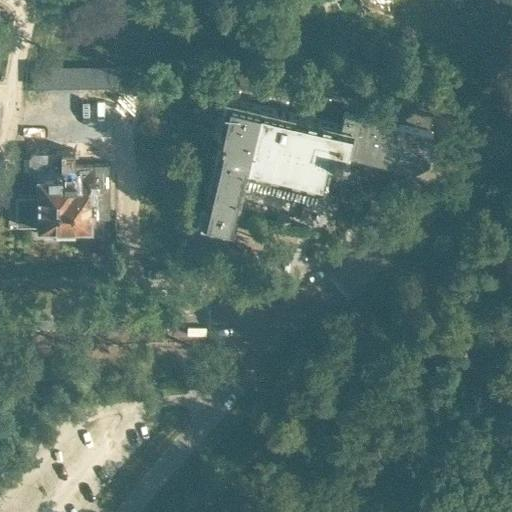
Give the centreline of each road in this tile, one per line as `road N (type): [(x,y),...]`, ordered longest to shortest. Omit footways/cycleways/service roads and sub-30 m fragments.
road 1 (tertiary): [(288,321),(314,309),(511,129)]
road 2 (tertiary): [(0,327),(288,321)]
road 3 (unclassified): [(122,511),(288,321)]
